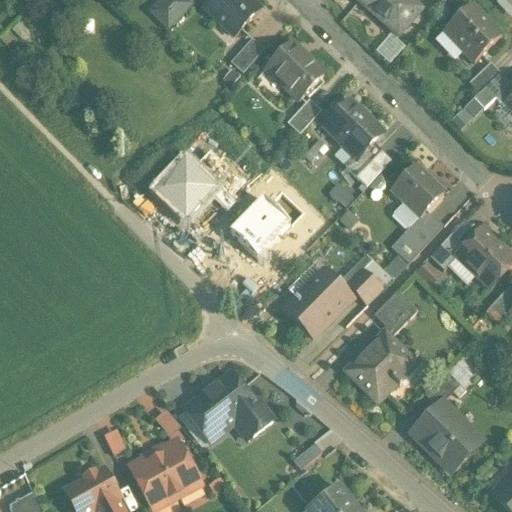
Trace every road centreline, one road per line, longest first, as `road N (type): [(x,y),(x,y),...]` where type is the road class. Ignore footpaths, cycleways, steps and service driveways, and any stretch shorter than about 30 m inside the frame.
road 1 (residential): [(296,0),(506,208)]
road 2 (residential): [(0,468),(172,366),(246,347)]
road 3 (residential): [(246,347),(437,511)]
